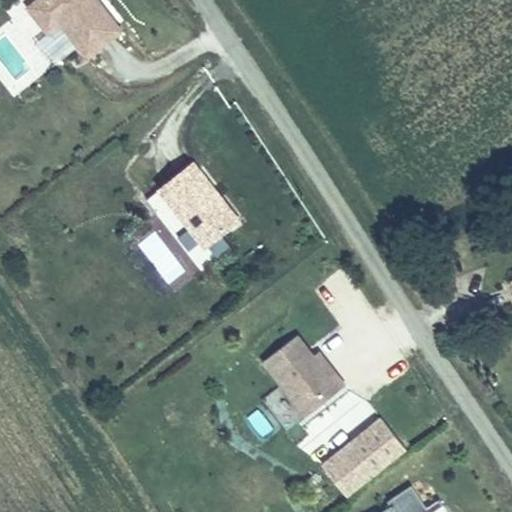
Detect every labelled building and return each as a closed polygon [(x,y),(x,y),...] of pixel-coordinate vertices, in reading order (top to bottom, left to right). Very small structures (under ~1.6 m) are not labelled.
[(77,50),(86,63),(124,35),(98,0),(34,0),(22,9),(61,62),(77,50)] [(216,248),(249,223),(202,159),(169,184),(216,248)] [(347,334),(376,314),(344,268),(315,289),(347,334)] [(307,415),(346,387),(320,351),(313,356),(295,332),(264,354),(307,415)] [(375,416),(322,462),(350,495),(404,449),(375,416)] [(393,503),(379,511),(430,511),(442,505),(437,498),(426,505),(411,482),(389,497),(393,503)]
